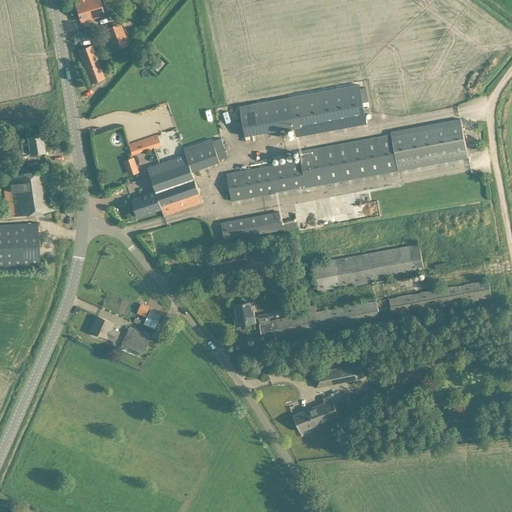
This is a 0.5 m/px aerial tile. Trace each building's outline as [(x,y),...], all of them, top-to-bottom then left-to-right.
[(104,14),(99,0),(86,0),(75,3),(80,21),(104,14)] [(121,22),(106,28),(114,50),(129,44),(121,22)] [(74,42),(90,37),(89,33),(88,29),(73,34),(74,42)] [(104,78),(100,69),(92,45),(78,50),(90,83),(104,78)] [(157,71),(164,63),(158,58),(151,66),(157,71)] [(360,85),(239,107),(245,136),(294,127),(296,137),(367,124),(364,108),(368,108),(368,106),(369,106),(368,102),(366,87),(360,88),(360,85)] [(231,200),(235,199),(469,157),(461,118),(390,131),(391,135),(299,151),(300,160),(227,174),(231,200)] [(13,157),(35,153),(45,152),(42,135),(27,137),(28,142),(26,142),(27,145),(12,147),(13,157)] [(161,146),(157,135),(128,145),(132,156),(161,146)] [(147,195),(132,200),(138,217),(162,209),(164,216),(204,203),(193,170),(219,161),(212,139),(183,149),(185,154),(177,157),(177,158),(148,168),(157,197),(149,200),(147,195)] [(128,155),(118,159),(124,174),(134,170),(128,155)] [(6,214),(14,213),(14,216),(53,211),(47,170),(8,175),(9,177),(1,178),(6,214)] [(224,239),(298,226),(297,219),(282,221),(280,211),(221,222),(224,239)] [(0,227),(0,272),(38,270),(35,225),(0,227)] [(425,272),(419,243),(312,263),(317,292),(425,272)] [(270,247),(257,249),(258,257),(263,257),(264,261),(272,260),(270,247)] [(492,297),(489,280),(389,298),(392,315),(492,297)] [(237,325),(256,322),(253,309),(251,310),(249,302),(235,305),(237,318),(235,318),(237,325)] [(146,316),(150,306),(141,303),(137,313),(146,316)] [(259,320),(259,323),(262,340),(378,320),(375,303),(316,313),(315,305),(307,306),(308,314),(271,321),(269,313),(260,314),(261,320),(259,320)] [(290,306),(272,309),(273,317),(291,313),(290,306)] [(99,334),(115,341),(119,332),(111,329),(114,323),(98,316),(91,330),(92,331),(91,333),(92,334),(96,336),(98,335),(99,334)] [(122,344),(121,347),(127,350),(128,346),(144,353),(147,346),(151,337),(129,327),(125,337),(122,344)] [(366,376),(363,363),(312,373),(314,386),(366,376)] [(300,431),(309,427),(339,415),(330,393),(322,396),(325,403),(293,416),(300,431)]
